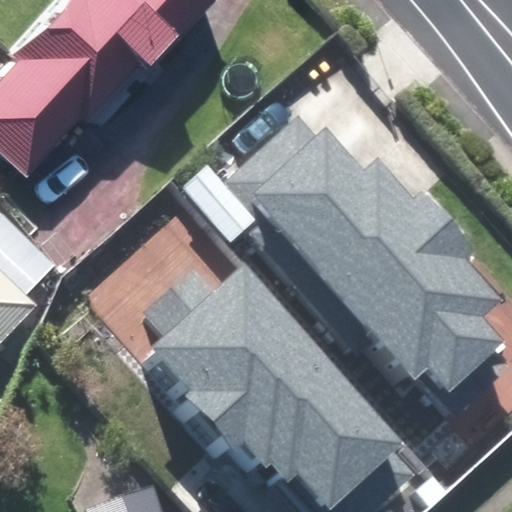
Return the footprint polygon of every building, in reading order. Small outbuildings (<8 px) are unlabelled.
[(42,0),(12,32),(23,43),(0,66),(0,177),(10,187),(189,2),(186,0),(42,0)] [(311,105),(235,174),(446,408),(511,348),(511,277),(420,176),(395,198),(311,105)] [(248,245),(151,322),(301,511),(344,511),(416,455),(248,245)] [(0,343),(26,316),(0,291),(0,343)] [(146,511),(141,498),(100,511),(146,511)]
